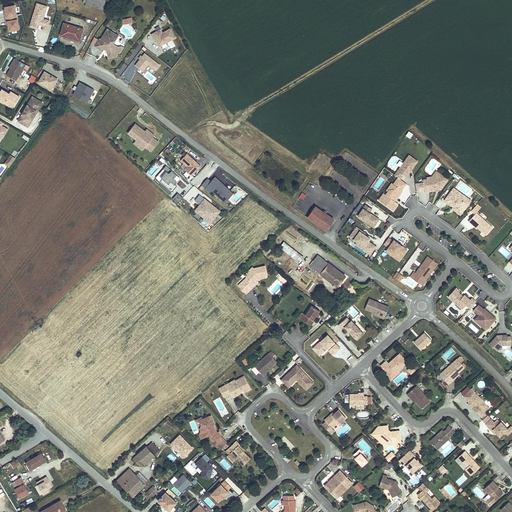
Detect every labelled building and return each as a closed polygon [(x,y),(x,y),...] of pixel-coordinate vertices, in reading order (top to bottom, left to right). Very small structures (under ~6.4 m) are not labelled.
[(103,9),(105,5),(100,3),(100,2),(96,1),(96,0),(83,0),(83,2),(86,3),(85,6),(90,7),(90,6),(103,9)] [(42,31),(46,32),(50,21),(43,19),(47,7),(37,4),(31,22),(39,25),(44,26),(42,31)] [(9,31),(19,29),(15,5),(5,7),(6,9),(6,13),(5,13),(6,17),(8,17),(9,21),(8,21),(8,25),(9,31)] [(80,41),(83,29),(69,25),(64,23),(61,35),(65,37),(65,35),(75,38),(74,39),(80,41)] [(175,37),(170,28),(163,33),(161,29),(152,34),(154,38),(155,37),(160,46),(175,37)] [(118,36),(107,29),(101,39),(100,39),(95,46),(101,50),(103,46),(106,47),(108,47),(108,48),(107,51),(109,58),(116,56),(118,52),(117,51),(117,49),(118,47),(115,45),(112,46),(112,44),(112,43),(114,43),(118,36)] [(95,46),(99,40),(94,37),(91,43),(95,46)] [(160,65),(145,53),(142,57),(141,59),(136,65),(143,71),(148,64),(156,70),(160,65)] [(15,58),(13,62),(14,63),(11,69),(7,75),(16,81),(20,75),(23,68),(26,64),(15,58)] [(51,89),(55,83),(53,82),(55,78),(45,72),(39,82),(51,89)] [(27,93),(33,84),(29,81),(23,91),(27,93)] [(91,104),(98,92),(87,86),(86,87),(83,85),(81,88),(78,86),(73,94),(91,104)] [(12,95),(9,94),(2,89),(0,91),(0,100),(7,104),(7,103),(10,105),(12,103),(15,104),(20,97),(13,93),(12,95)] [(33,97),(31,100),(40,106),(42,103),(33,97)] [(40,106),(31,100),(18,121),(28,126),(32,120),(31,119),(36,110),(37,111),(40,106)] [(4,123),(0,120),(0,132),(0,131),(5,134),(8,129),(2,126),(4,123)] [(159,142),(153,137),(145,131),(135,124),(128,133),(151,151),(159,142)] [(147,129),(145,131),(153,137),(154,135),(147,129)] [(143,150),(145,147),(136,140),(134,143),(143,150)] [(195,163),(196,162),(187,153),(181,160),(188,166),(185,169),(191,176),(200,166),(197,163),(197,164),(195,163)] [(406,177),(410,172),(409,170),(411,170),(418,161),(409,155),(395,175),(398,177),(400,179),(403,175),(406,177)] [(177,181),(174,178),(177,175),(166,166),(164,169),(166,171),(161,177),(163,178),(160,181),(172,192),(177,186),(175,184),(177,181)] [(427,179),(428,181),(436,180),(440,174),(436,171),(433,176),(427,177),(427,179)] [(440,174),(436,180),(428,181),(427,179),(423,180),(424,182),(425,190),(425,192),(436,190),(436,189),(438,189),(438,190),(439,190),(440,189),(447,179),(440,174)] [(224,188),(223,187),(221,185),(223,183),(215,177),(211,181),(208,179),(202,184),(210,192),(212,190),(222,200),(230,191),(225,186),(224,188)] [(400,179),(398,177),(393,184),(396,186),(393,189),(389,190),(388,192),(386,195),(384,193),(378,200),(393,211),(398,204),(395,201),(393,200),(395,198),(397,199),(403,191),(402,190),(406,183),(400,179)] [(415,184),(417,191),(425,190),(424,182),(415,184)] [(392,183),(386,190),(388,192),(389,190),(393,189),(396,186),(393,184),(392,183)] [(466,197),(454,188),(452,191),(464,200),(466,197)] [(225,202),(233,194),(230,191),(222,200),(225,202)] [(454,207),(456,209),(454,210),(461,215),(471,200),(466,197),(464,200),(452,191),(444,200),(454,207)] [(178,194),(173,199),(178,203),(183,198),(178,194)] [(200,195),(195,201),(200,205),(198,208),(206,214),(205,215),(212,221),(219,212),(213,208),(214,206),(211,204),(210,205),(204,200),(205,199),(200,195)] [(358,216),(374,227),(379,219),(372,214),(372,216),(370,214),(371,213),(369,212),(372,209),(366,204),(358,216)] [(334,219),(315,206),(308,218),(326,230),(334,219)] [(206,214),(198,208),(195,210),(211,223),(212,221),(205,215),(206,214)] [(493,227),(476,213),(469,221),(472,224),(473,223),(475,225),(475,227),(477,228),(478,228),(486,235),(493,227)] [(361,230),(357,227),(350,236),(357,242),(364,247),(365,245),(368,247),(366,251),(370,255),(376,246),(368,241),(370,238),(365,235),(360,231),(361,230)] [(396,254),(394,257),(399,261),(407,250),(402,246),(401,247),(399,245),(400,244),(394,240),(393,241),(388,238),(384,244),(389,247),(388,248),(396,254)] [(305,257),(284,242),(280,248),(300,263),(305,257)] [(365,245),(364,247),(357,242),(355,244),(366,251),(368,247),(365,245)] [(396,254),(388,248),(386,251),(394,257),(396,254)] [(312,268),(321,256),(318,254),(309,266),(312,268)] [(346,275),(321,256),(312,268),(337,287),(346,275)] [(414,272),(410,277),(418,283),(422,278),(425,280),(438,263),(428,256),(422,265),(424,266),(422,269),(420,267),(416,273),(414,272)] [(252,266),(244,274),(246,277),(251,282),(257,276),(259,278),(267,276),(265,265),(254,267),(252,266)] [(251,282),(246,277),(244,279),(251,287),(258,281),(257,280),(259,278),(257,276),(251,282)] [(251,287),(244,279),(238,285),(245,293),(251,287)] [(311,293),(315,283),(310,281),(306,291),(311,293)] [(470,308),(476,302),(472,298),(470,300),(464,295),(463,296),(462,297),(458,293),(458,292),(460,291),(456,287),(448,297),(456,304),(459,302),(464,307),(466,305),(470,308)] [(369,299),(365,309),(372,312),(377,314),(377,316),(384,319),(389,307),(369,299)] [(313,320),(316,316),(318,313),(320,311),(312,305),(305,315),(308,316),(304,321),(311,326),(314,321),(313,320)] [(496,318),(490,314),(490,315),(488,313),(489,312),(485,309),(484,309),(478,305),(474,310),(479,315),(478,316),(483,320),(480,324),(486,330),(496,318)] [(308,316),(305,315),(303,313),(299,318),(304,321),(308,316)] [(346,317),(338,325),(342,329),(344,327),(354,338),(361,332),(351,321),(350,321),(346,317)] [(361,332),(354,338),(357,341),(364,334),(361,332)] [(420,338),(419,339),(418,338),(414,342),(421,349),(431,340),(425,333),(419,337),(420,338)] [(489,344),(497,351),(502,345),(511,345),(511,336),(507,336),(507,335),(500,335),(500,337),(499,337),(497,335),(489,344)] [(327,347),(334,355),(340,349),(327,336),(313,349),(318,355),(327,347)] [(327,347),(318,355),(319,356),(327,349),(328,351),(332,356),(334,355),(327,347)] [(277,362),(272,356),(269,353),(251,369),(256,374),(260,372),(263,376),(267,373),(266,371),(265,371),(270,366),(271,367),(277,362)] [(402,367),(407,362),(400,353),(391,361),(391,362),(390,364),(389,363),(386,360),(381,365),(385,371),(386,372),(389,376),(392,373),(397,373),(398,371),(403,367),(402,367)] [(465,367),(461,362),(464,360),(461,357),(459,357),(440,374),(448,384),(456,377),(455,377),(454,376),(458,372),(465,367)] [(245,358),(241,362),(246,367),(250,363),(245,358)] [(311,380),(297,365),(282,380),(289,387),(296,379),(297,379),(299,380),(298,381),(303,387),(311,380)] [(392,373),(389,376),(386,372),(385,373),(391,380),(399,372),(398,371),(397,373),(392,373)] [(235,390),(236,394),(243,390),(244,392),(250,388),(244,375),(235,380),(234,379),(218,388),(223,397),(230,393),(235,390)] [(306,390),(314,383),(311,380),(303,387),(306,390)] [(407,394),(410,397),(411,396),(422,408),(430,401),(416,386),(407,394)] [(485,411),(489,407),(472,389),(463,396),(469,403),(474,408),(473,409),(478,414),(478,413),(483,409),(485,411)] [(367,398),(367,396),(364,396),(364,394),(350,394),(350,405),(356,404),(364,404),(368,404),(367,403),(367,398)] [(325,420),(326,421),(323,424),(331,434),(335,430),(332,428),(338,422),(340,423),(346,417),(339,410),(333,415),(331,414),(325,420)] [(211,415),(200,420),(201,423),(202,425),(200,429),(201,430),(205,432),(207,437),(210,435),(212,441),(221,437),(219,431),(217,432),(214,425),(213,425),(212,423),(214,422),(211,415)] [(494,422),(491,418),(485,424),(491,431),(493,429),(496,433),(499,437),(504,432),(508,429),(501,421),(500,422),(497,419),(494,422)] [(380,441),(382,437),(388,442),(392,442),(391,439),(396,438),(396,441),(401,441),(400,431),(390,431),(389,432),(388,430),(389,430),(388,429),(388,425),(379,426),(372,434),(380,441)] [(450,438),(449,437),(455,432),(449,425),(447,427),(447,428),(444,431),(441,431),(438,434),(438,435),(437,436),(436,436),(430,441),(437,449),(450,438)] [(339,437),(351,430),(348,426),(336,432),(339,437)] [(181,460),(193,449),(179,434),(167,445),(181,460)] [(217,444),(224,441),(225,440),(221,437),(212,441),(214,445),(217,444)] [(162,448),(155,439),(147,447),(154,455),(162,448)] [(221,449),(223,447),(227,443),(225,440),(224,441),(217,444),(221,449)] [(243,450),(245,449),(236,440),(232,444),(235,447),(238,444),(243,450)] [(443,449),(450,443),(448,441),(441,447),(443,449)] [(250,458),(243,450),(238,444),(235,447),(232,444),(226,449),(229,452),(235,459),(237,457),(243,464),(250,458)] [(155,456),(154,455),(147,447),(137,455),(143,462),(145,464),(155,456)] [(362,452),(359,449),(353,454),(356,457),(355,458),(362,466),(368,461),(361,453),(362,452)] [(410,451),(400,459),(406,465),(413,473),(421,465),(418,462),(414,457),(415,457),(410,451)] [(465,469),(471,475),(480,467),(465,451),(458,457),(467,467),(465,469)] [(46,461),(42,453),(27,462),(31,469),(46,461)] [(386,459),(389,462),(394,456),(392,453),(386,459)] [(210,479),(213,468),(207,462),(210,459),(206,454),(196,463),(203,471),(201,477),(210,479)] [(143,462),(137,455),(133,459),(139,465),(143,462)] [(447,470),(442,465),(438,468),(443,474),(447,470)] [(131,469),(119,481),(133,495),(145,483),(131,469)] [(325,485),(337,498),(352,483),(340,470),(325,485)] [(182,492),(191,482),(184,474),(174,484),(182,492)] [(401,493),(399,488),(397,489),(397,487),(398,486),(396,481),(387,478),(387,476),(383,475),(379,486),(389,489),(393,497),(401,493)] [(29,492),(20,478),(12,482),(21,497),(29,492)] [(52,486),(48,479),(45,481),(43,479),(37,482),(43,494),(50,490),(49,488),(52,486)] [(486,501),(490,506),(503,493),(499,489),(498,490),(496,488),(498,487),(498,486),(493,480),(484,488),(491,496),(486,501)] [(227,491),(231,487),(225,481),(211,494),(218,502),(222,498),(223,497),(222,496),(223,495),(224,496),(225,496),(229,492),(227,491)] [(359,492),(365,487),(359,481),(354,487),(359,492)] [(158,490),(154,486),(147,492),(152,497),(158,490)] [(419,499),(431,511),(441,503),(434,496),(432,499),(426,492),(429,490),(426,487),(421,491),(418,494),(420,497),(419,499)] [(175,502),(165,493),(158,501),(168,510),(175,502)] [(295,511),(295,508),(294,508),(294,500),(294,496),(284,495),(284,500),(288,500),(287,504),(285,504),(285,510),(283,511),(282,511),(281,511),(295,511)] [(61,511),(66,510),(61,500),(42,511),(43,511),(61,511)] [(377,511),(373,509),(374,508),(371,507),(372,505),(366,502),(353,505),(354,511),(377,511)] [(500,509),(502,511),(511,511),(511,505),(509,502),(500,509)]
